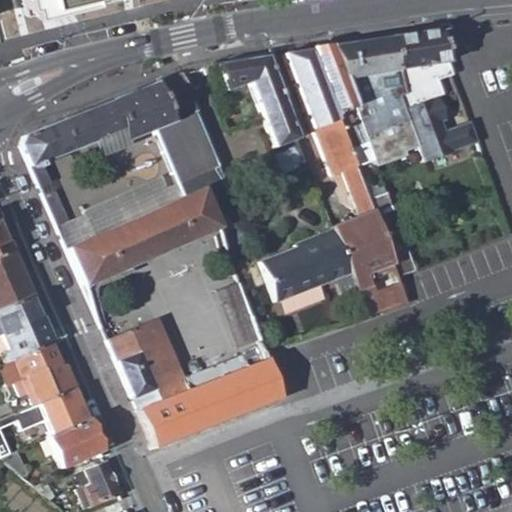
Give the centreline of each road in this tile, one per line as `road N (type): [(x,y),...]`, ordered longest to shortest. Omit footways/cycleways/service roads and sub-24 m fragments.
road 1 (tertiary): [(424,0),(94,57),(0,99)]
road 2 (residential): [(0,170),(154,511)]
